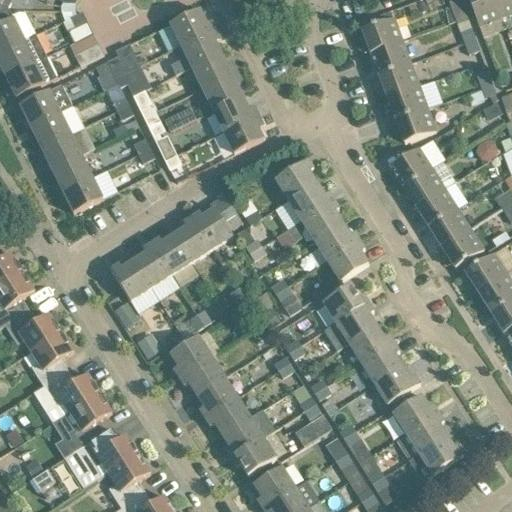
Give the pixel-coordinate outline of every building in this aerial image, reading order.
[(0,0),(0,14),(6,11),(11,0),(10,0),(0,0)] [(78,0),(55,0),(64,4),(63,6),(63,8),(70,10),(75,10),(76,6),(78,0)] [(460,0),(450,4),(454,16),(465,12),(460,0)] [(502,20),(494,0),(468,0),(480,29),(502,20)] [(511,0),(494,0),(502,20),(511,16),(511,0)] [(424,3),(417,6),(421,15),(427,12),(424,3)] [(0,55),(38,37),(38,36),(27,13),(20,13),(13,16),(9,11),(9,10),(6,11),(0,14),(0,55)] [(171,27),(182,49),(217,31),(213,22),(207,25),(201,12),(171,27)] [(465,12),(454,16),(458,26),(469,22),(465,12)] [(362,29),(372,55),(403,43),(394,21),(392,13),(368,22),(369,26),(362,29)] [(65,23),(77,17),(76,14),(63,14),(67,22),(65,23)] [(77,17),(65,23),(76,44),(94,35),(83,15),(77,17)] [(217,31),(182,49),(187,60),(172,67),(177,77),(192,70),(193,70),(222,56),(216,43),(222,41),(217,31)] [(472,31),(461,35),(465,46),(476,42),(472,31)] [(0,66),(0,67),(7,79),(47,59),(49,58),(38,37),(0,55),(0,66)] [(476,42),(465,46),(469,58),(480,53),(476,42)] [(372,55),(380,78),(412,66),(403,43),(372,55)] [(76,58),(81,69),(105,58),(99,46),(76,58)] [(119,59),(108,65),(117,81),(127,76),(135,72),(142,69),(131,46),(116,54),(119,59)] [(193,70),(203,92),(239,75),(234,65),(228,68),(222,56),(193,70)] [(47,59),(7,79),(13,91),(7,94),(12,104),(58,81),(47,59)] [(108,65),(97,70),(102,80),(113,75),(108,65)] [(380,78),(389,101),(420,89),(412,66),(380,78)] [(128,87),(134,99),(146,93),(135,72),(127,76),(131,85),(128,87)] [(203,92),(214,113),(243,99),(237,87),(243,84),(239,75),(203,92)] [(489,75),(477,79),(482,92),(494,88),(489,75)] [(131,85),(127,76),(117,81),(116,81),(121,90),(131,85)] [(62,87),(15,111),(20,120),(26,118),(32,130),(61,115),(73,109),(62,87)] [(482,92),(468,98),(472,107),(497,97),(494,88),(482,92)] [(389,101),(397,124),(429,112),(420,89),(389,101)] [(134,99),(145,120),(156,115),(146,93),(134,99)] [(511,96),(502,100),(510,122),(511,120),(511,96)] [(125,99),(113,104),(118,114),(129,108),(125,99)] [(243,99),(214,113),(224,135),(260,118),(255,108),(249,111),(243,99)] [(183,101),(159,111),(162,118),(186,108),(183,101)] [(129,108),(118,114),(123,123),(134,117),(129,108)] [(197,121),(191,109),(165,122),(171,134),(197,121)] [(429,112),(397,124),(405,146),(437,134),(429,112)] [(32,145),(37,154),(72,137),(61,115),(32,130),(38,142),(32,145)] [(145,120),(155,142),(161,139),(160,136),(165,133),(156,115),(145,120)] [(224,135),(235,157),(265,142),(259,130),(264,127),(260,118),(224,135)] [(125,127),(114,132),(117,140),(129,134),(125,127)] [(72,137),(37,154),(41,163),(47,161),(53,173),(82,158),(72,137)] [(155,142),(161,154),(173,148),(173,149),(173,148),(168,137),(162,140),(161,139),(155,142)] [(135,147),(140,157),(151,151),(146,141),(135,147)] [(391,168),(404,189),(443,164),(444,163),(431,143),(419,151),(419,150),(391,168)] [(173,149),(161,154),(171,173),(182,167),(173,149)] [(151,151),(140,157),(145,166),(156,161),(151,151)] [(53,188),(58,197),(93,180),(82,158),(53,173),(59,185),(53,188)] [(276,183),(289,203),(317,185),(310,174),(315,171),(309,162),(276,183)] [(404,189),(417,209),(445,191),(456,185),(443,164),(404,189)] [(93,180),(58,197),(63,207),(68,204),(74,216),(104,202),(93,180)] [(289,203),(302,224),(335,203),(330,195),(325,198),(317,185),(289,203)] [(417,209),(430,230),(458,212),(445,191),(417,209)] [(201,215),(193,220),(213,253),(234,240),(230,234),(243,225),(226,199),(211,208),(214,213),(204,219),(201,215)] [(250,202),(239,209),(252,228),(263,221),(250,202)] [(302,224),(315,244),(344,226),(336,214),(340,211),(335,203),(302,224)] [(511,206),(503,211),(511,225),(511,206)] [(430,230),(443,250),(471,232),(458,212),(430,230)] [(187,230),(174,238),(192,267),(213,253),(193,220),(184,226),(187,230)] [(315,244),(328,265),(361,244),(355,235),(351,238),(344,226),(315,244)] [(296,228),(275,238),(281,250),(302,239),(296,228)] [(471,232),(443,250),(456,271),(484,253),(471,232)] [(160,241),(153,246),(173,279),(192,267),(174,238),(163,245),(160,241)] [(248,252),(243,255),(246,260),(263,249),(258,242),(246,249),(248,252)] [(361,244),(328,265),(341,285),(370,267),(362,255),(366,252),(361,244)] [(146,256),(135,263),(152,292),(173,279),(153,246),(144,251),(146,256)] [(263,249),(246,260),(249,266),(254,263),(255,264),(267,256),(263,249)] [(0,289),(23,275),(11,256),(0,262),(0,289)] [(466,274),(479,295),(507,277),(494,256),(466,274)] [(120,266),(111,272),(132,305),(152,292),(135,263),(123,271),(120,266)] [(0,332),(6,329),(31,313),(23,302),(35,294),(23,275),(0,289),(0,332)] [(479,295),(492,315),(511,302),(511,284),(507,277),(479,295)] [(284,283),(272,290),(277,297),(288,290),(284,283)] [(247,285),(237,291),(245,304),(253,299),(251,296),(253,295),(247,285)] [(324,305),(337,326),(369,305),(364,297),(360,300),(352,288),(335,298),(324,305)] [(289,290),(277,297),(282,304),(293,297),(289,290)] [(237,291),(230,296),(238,308),(245,304),(237,291)] [(511,302),(492,315),(505,336),(511,331),(511,302)] [(128,305),(115,313),(127,331),(140,322),(128,305)] [(337,326),(350,346),(378,329),(370,317),(375,314),(369,305),(337,326)] [(272,311),(261,317),(266,325),(277,318),(272,311)] [(25,343),(32,355),(62,336),(49,317),(38,324),(31,313),(6,329),(18,348),(25,343)] [(205,313),(197,318),(205,330),(212,325),(205,313)] [(197,318),(190,322),(198,334),(205,330),(197,318)] [(277,318),(266,325),(270,332),(281,325),(277,318)] [(350,346),(363,367),(395,346),(390,338),(385,341),(378,329),(350,346)] [(169,341),(174,349),(187,341),(181,333),(169,341)] [(62,336),(32,355),(39,366),(32,370),(44,389),(69,374),(62,363),(74,355),(62,336)] [(175,372),(180,380),(212,359),(199,339),(171,357),(179,369),(175,372)] [(298,341),(285,349),(290,356),(302,348),(298,341)] [(363,367),(376,387),(404,369),(396,357),(400,355),(395,346),(363,367)] [(302,348),(290,356),(295,364),(307,355),(302,348)] [(190,386),(197,398),(225,380),(212,359),(180,380),(185,389),(190,386)] [(286,360),(274,367),(279,374),(291,367),(286,360)] [(291,367),(279,374),(283,381),(295,373),(291,367)] [(404,369),(376,387),(388,408),(421,387),(415,378),(411,381),(404,369)] [(64,404),(71,415),(100,397),(88,377),(76,385),(69,374),(44,389),(57,409),(64,404)] [(200,412),(206,421),(238,400),(225,380),(197,398),(205,410),(200,412)] [(323,382),(311,389),(316,397),(327,389),(323,382)] [(327,389),(316,397),(320,404),(332,396),(327,389)] [(354,419),(375,410),(369,394),(347,404),(354,419)] [(71,431),(83,450),(108,434),(101,423),(112,416),(100,397),(71,415),(78,427),(71,431)] [(394,416),(407,437),(439,416),(434,408),(430,411),(422,398),(394,416)] [(215,426),(223,438),(251,420),(238,400),(206,421),(211,429),(215,426)] [(300,407),(300,408),(305,415),(316,407),(312,400),(300,407)] [(316,407),(305,415),(309,422),(321,415),(316,407)] [(226,453),(232,462),(264,441),(264,440),(274,434),(262,414),(252,421),(251,420),(223,438),(231,450),(226,453)] [(420,457),(448,439),(441,427),(445,424),(439,416),(407,437),(399,442),(412,461),(420,457)] [(311,426),(296,436),(305,450),(332,432),(323,418),(311,426)] [(351,427),(340,435),(345,442),(356,434),(351,427)] [(98,483),(110,476),(139,457),(127,438),(115,445),(108,434),(83,450),(65,461),(72,472),(82,466),(87,474),(91,472),(98,483)] [(356,434),(345,442),(349,449),(360,442),(356,434)] [(448,439),(420,457),(433,478),(466,457),(460,448),(456,451),(448,439)] [(264,441),(232,462),(237,470),(241,467),(249,479),(277,461),(264,441)] [(343,450),(332,457),(336,465),(348,457),(343,450)] [(47,452),(34,460),(42,472),(55,464),(47,452)] [(110,492),(122,511),(146,495),(139,484),(151,477),(139,457),(110,476),(117,487),(110,492)] [(348,457),(336,465),(341,472),(353,464),(348,457)] [(258,503),(263,511),(296,490),(283,470),(255,488),(263,500),(258,503)] [(33,482),(41,493),(56,483),(48,472),(33,482)] [(380,472),(368,480),(373,487),(385,480),(380,472)] [(385,480),(373,487),(377,494),(378,494),(389,487),(385,480)] [(306,511),(309,511),(296,490),(263,511),(264,511),(306,511)] [(369,490),(358,498),(362,505),(374,498),(369,490)] [(146,495),(122,511),(173,511),(165,499),(153,506),(146,495)] [(374,498),(362,505),(366,511),(367,511),(378,505),(374,498)]
